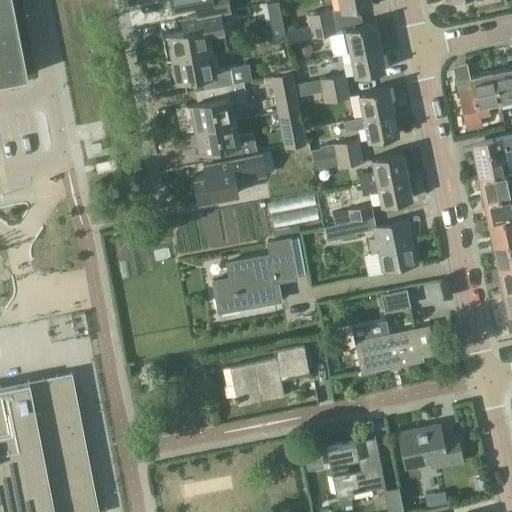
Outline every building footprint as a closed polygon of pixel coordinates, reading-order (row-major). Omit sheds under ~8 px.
[(0,0),(0,80),(28,75),(12,0),(0,0)] [(195,4),(197,15),(220,10),(220,11),(230,10),(228,0),(171,0),(173,8),(195,4)] [(371,4),(370,0),(339,0),(341,10),(371,4)] [(278,1),(267,3),(274,36),(284,34),(278,1)] [(331,9),(306,14),(308,26),(334,21),(331,9)] [(334,21),(308,26),(311,38),(330,34),(336,33),(336,32),(334,21)] [(375,21),(345,28),(350,51),(380,45),(375,21)] [(166,33),(171,57),(175,80),(197,76),(220,72),(212,25),(188,29),(166,33)] [(308,26),(285,31),(287,43),(311,38),(308,26)] [(350,51),(341,52),(343,62),(352,61),(355,75),(385,69),(380,45),(350,51)] [(511,66),(493,71),(499,101),(511,98),(511,66)] [(292,71),(270,75),(277,112),(299,107),(297,95),(295,84),(292,71)] [(488,103),(499,101),(493,71),(470,76),(472,87),(459,90),(467,129),(483,125),(481,114),(490,112),(488,103)] [(319,79),(322,91),(347,85),(345,73),(319,79)] [(319,79),(295,84),(297,95),(322,91),(319,79)] [(350,97),(347,85),(322,91),(324,102),(350,97)] [(358,92),(363,116),(394,109),(389,86),(358,92)] [(202,101),(190,103),(195,127),(199,151),(210,148),(239,143),(238,135),(236,119),(233,103),(231,95),(202,101)] [(306,143),(299,107),(277,112),(283,147),(306,143)] [(399,133),(394,109),(363,116),(343,119),(345,130),(365,126),(368,140),(399,133)] [(511,132),(471,141),(478,176),(511,168),(511,132)] [(311,149),(313,159),(361,150),(359,138),(320,146),(320,148),(311,149)] [(102,150),(100,142),(91,144),(93,152),(102,150)] [(363,161),(361,150),(313,159),(315,168),(338,164),(338,166),(363,161)] [(358,173),(360,183),(407,174),(402,150),(371,157),(374,170),(358,173)] [(262,152),(257,152),(213,161),(202,163),(205,175),(194,177),(198,200),(237,193),(233,170),(243,169),(245,177),(266,173),(266,171),(273,170),(269,151),(262,152)] [(110,168),(107,159),(93,162),(95,170),(110,168)] [(483,199),(511,193),(511,168),(478,176),(483,199)] [(412,198),(407,174),(360,183),(362,194),(379,191),(381,205),(412,198)] [(269,199),(275,225),(320,215),(314,189),(269,199)] [(511,216),(511,193),(483,199),(488,222),(511,216)] [(333,224),(372,216),(373,216),(371,204),(330,212),(333,224)] [(374,226),(372,216),(333,224),(323,226),(326,240),(356,234),(356,232),(373,228),(375,237),(369,238),(372,253),(378,252),(382,270),(417,263),(408,219),(374,226)] [(511,216),(488,222),(493,244),(511,240),(511,216)] [(511,263),(511,240),(493,244),(497,267),(511,263)] [(274,277),(293,274),(287,241),(271,244),(273,255),(229,263),(232,279),(216,282),(221,308),(277,298),(274,277)] [(511,287),(511,263),(497,267),(502,290),(511,287)] [(511,287),(502,290),(510,328),(511,327),(511,287)] [(405,289),(381,294),(385,310),(409,305),(405,289)] [(421,355),(433,353),(428,325),(355,340),(362,372),(422,359),(421,355)] [(297,377),(310,374),(303,343),(274,349),(275,356),(229,366),(237,405),(284,395),(280,376),(296,373),(297,377)] [(0,384),(0,511),(92,511),(88,488),(94,487),(74,383),(52,387),(32,391),(29,379),(0,384)] [(432,467),(462,461),(456,433),(442,436),(439,423),(398,432),(405,467),(431,461),(432,467)] [(326,447),(336,496),(385,486),(375,437),(326,447)] [(306,465),(323,461),(320,448),(303,452),(306,465)] [(482,478),(476,479),(478,491),(484,489),(482,478)] [(387,511),(403,511),(398,487),(383,490),(387,511)] [(427,507),(446,504),(444,493),(425,496),(427,507)]
